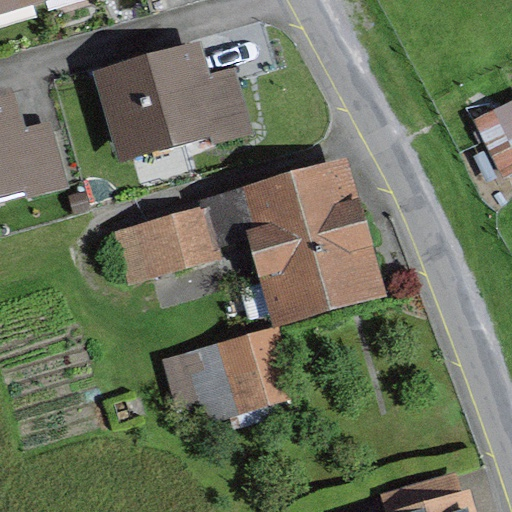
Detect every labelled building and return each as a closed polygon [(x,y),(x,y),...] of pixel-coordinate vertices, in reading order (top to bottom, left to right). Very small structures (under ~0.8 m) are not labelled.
[(0,0),(0,22),(35,13),(31,0),(0,0)] [(186,46),(83,78),(111,169),(195,143),(200,160),(247,145),(229,86),(201,95),(186,46)] [(511,103),(478,117),(505,184),(511,180),(511,103)] [(8,108),(0,109),(0,201),(19,197),(22,208),(71,197),(53,123),(13,132),(8,108)] [(279,361),(384,332),(345,189),(153,242),(167,291),(253,267),(279,361)] [(282,410),(267,352),(216,365),(231,423),(282,410)] [(463,511),(460,500),(421,511),(463,511)]
